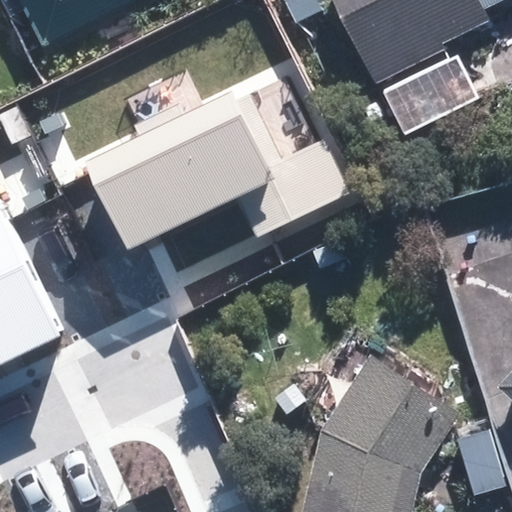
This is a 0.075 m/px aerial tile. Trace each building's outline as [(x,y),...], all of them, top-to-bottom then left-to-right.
[(25,0),(49,47),(143,0),(25,0)] [(345,0),(388,83),(455,50),(452,43),(499,19),(493,6),(504,0),(345,0)] [(146,243),(308,165),(265,76),(173,120),(153,78),(82,112),(87,122),(121,192),(146,243)] [(87,122),(6,161),(40,231),(121,192),(87,122)] [(0,316),(66,285),(40,231),(6,161),(3,154),(0,155),(0,316)] [(470,405),(381,350),(335,425),(312,511),(419,511),(430,469),(470,405)] [(164,511),(131,441),(49,479),(64,511),(164,511)]
